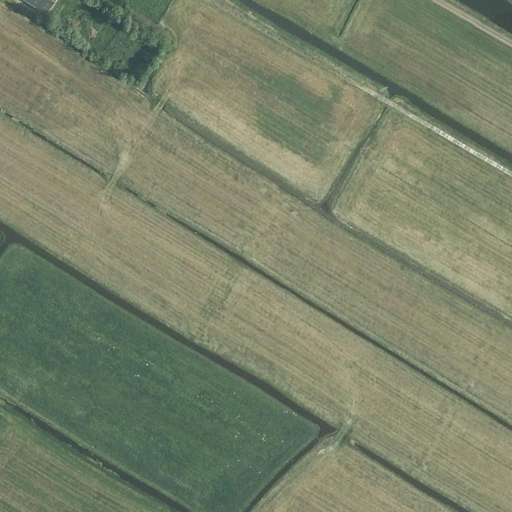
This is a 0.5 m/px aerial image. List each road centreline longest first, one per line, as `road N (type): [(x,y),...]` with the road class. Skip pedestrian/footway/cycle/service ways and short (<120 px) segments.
road 1 (track): [(511,173),(206,0)]
road 2 (track): [(150,114),(0,18)]
